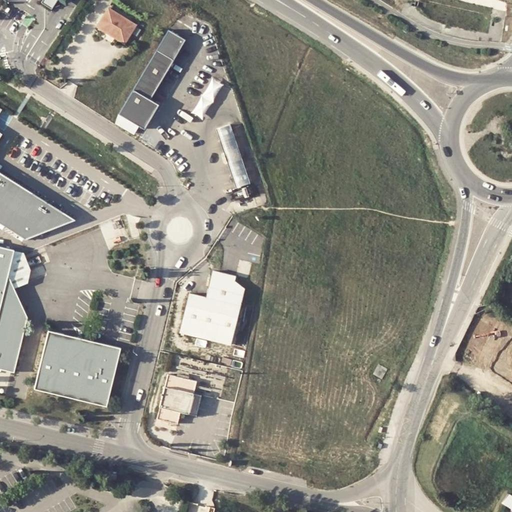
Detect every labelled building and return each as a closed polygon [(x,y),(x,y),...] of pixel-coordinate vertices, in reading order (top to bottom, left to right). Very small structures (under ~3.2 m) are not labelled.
[(58,0),(47,0),(43,6),(53,12),(60,1),(58,0)] [(110,11),(98,29),(125,47),(137,28),(110,11)] [(136,80),(114,114),(117,116),(148,135),(160,116),(164,109),(152,102),(176,65),(190,41),(168,28),(154,50),(136,80)] [(203,93),(203,94),(214,101),(214,100),(224,84),(213,78),(203,93)] [(203,118),(213,101),(202,95),(193,112),(203,118)] [(217,131),(236,191),(250,187),(231,127),(217,131)] [(0,137),(2,135),(0,133),(0,223),(25,239),(77,219),(0,171),(0,137)] [(0,368),(14,372),(27,318),(15,288),(27,284),(30,270),(24,253),(0,247),(0,368)] [(236,274),(248,277),(251,263),(239,260),(236,274)] [(231,346),(245,289),(235,281),(236,276),(213,271),(207,297),(188,293),(178,334),(231,346)] [(49,330),(34,389),(107,406),(121,349),(121,348),(49,330)] [(203,395),(194,393),(198,378),(169,373),(158,419),(176,423),(179,411),(198,415),(203,395)] [(110,472),(108,479),(116,481),(118,474),(110,472)] [(511,494),(509,493),(502,502),(511,508),(511,494)]
